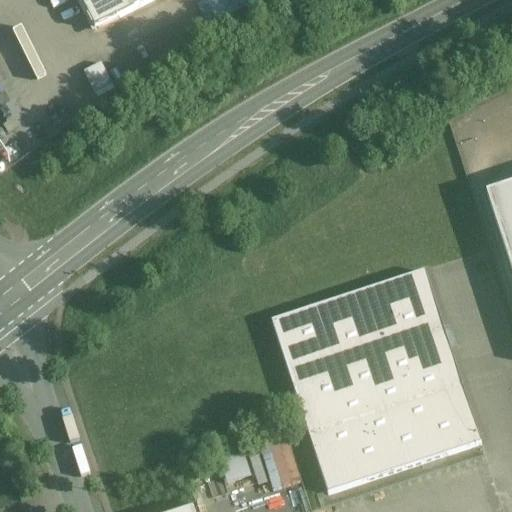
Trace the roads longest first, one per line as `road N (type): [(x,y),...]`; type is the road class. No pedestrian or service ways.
road 1 (tertiary): [(470,0),(328,74),(152,190),(0,311)]
road 2 (residential): [(0,322),(40,400),(77,511)]
